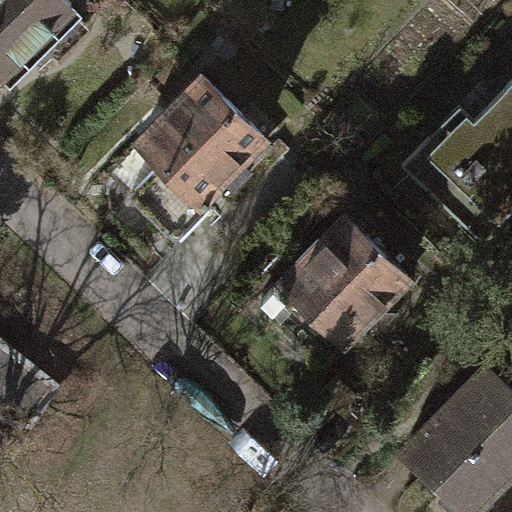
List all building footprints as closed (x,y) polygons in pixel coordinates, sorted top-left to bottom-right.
[(68,4),(64,0),(0,0),(0,80),(5,85),(41,49),(31,40),(68,4)] [(160,159),(129,189),(172,234),(210,198),(202,189),(215,176),(229,190),(250,169),(236,154),(260,131),(203,72),(137,135),(160,159)] [(495,207),(511,189),(511,73),(469,117),(457,105),(402,161),(465,223),(488,200),(495,207)] [(279,278),(302,301),(280,322),(315,359),(404,272),(345,212),(279,278)] [(511,387),(484,361),(402,447),(469,511),(511,466),(511,387)]
